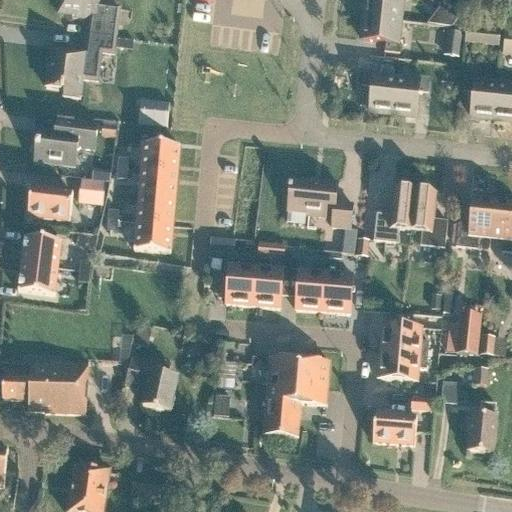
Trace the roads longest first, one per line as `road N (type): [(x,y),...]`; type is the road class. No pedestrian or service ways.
road 1 (tertiary): [(343,486),(32,435)]
road 2 (residential): [(343,486),(356,344),(205,325)]
road 3 (residential): [(325,138),(212,131),(198,271)]
road 4 (residential): [(511,159),(325,138)]
road 5 (tertiary): [(502,511),(343,486)]
road 6 (residential): [(325,138),(307,110),(305,8)]
